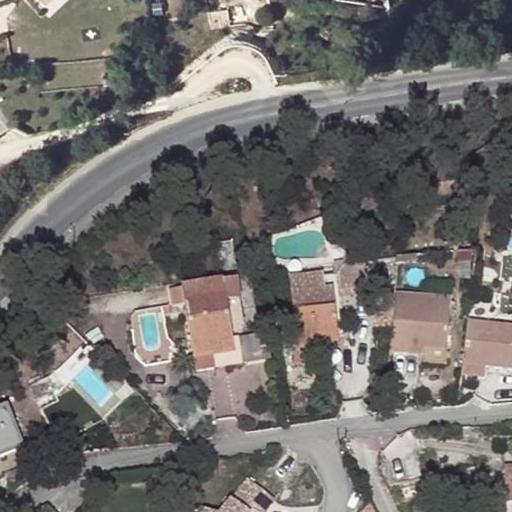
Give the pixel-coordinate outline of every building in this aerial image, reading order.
[(232,242),(218,245),(223,273),(237,271),(232,242)] [(301,352),(321,349),(320,341),(339,339),(345,338),(338,276),(293,281),(301,352)] [(193,359),(212,356),(216,355),(215,348),(233,344),(226,300),(240,298),(237,280),(169,291),(171,308),(185,305),(193,359)] [(452,300),(397,295),(392,353),(423,355),(423,349),(447,352),(452,300)] [(511,325),(468,320),(462,362),(511,369),(511,325)] [(340,347),(339,339),(320,341),(321,349),(340,347)] [(234,353),(233,344),(215,348),(216,355),(234,353)] [(49,381),(29,392),(35,404),(55,394),(49,381)] [(6,411),(0,413),(0,458),(21,450),(6,411)] [(418,457),(386,461),(389,484),(428,479),(426,465),(419,466),(418,457)] [(221,511),(197,511),(196,511),(195,511),(267,511),(272,507),(247,483),(221,511)]
